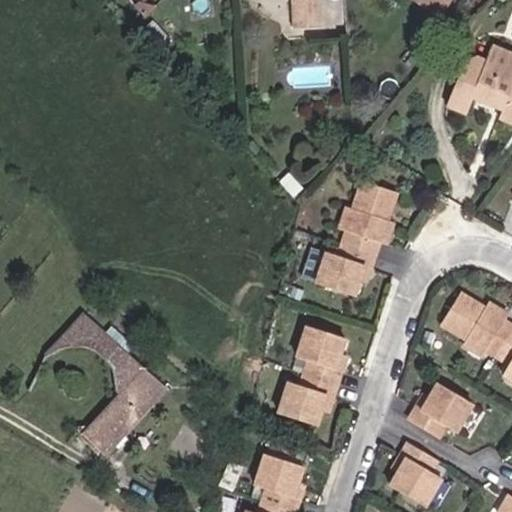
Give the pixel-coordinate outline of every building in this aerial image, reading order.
[(322,27),(320,0),(291,0),(293,28),(322,27)] [(448,2),(444,0),(415,0),(439,15),(448,2)] [(168,41),(152,25),(145,32),(160,48),(168,41)] [(511,53),(492,46),(486,62),(475,57),(465,61),(447,106),(467,114),(473,98),(502,110),(499,118),(511,123),(511,53)] [(303,188),(289,173),(280,181),(294,196),(303,188)] [(386,245),(394,223),(388,221),(382,219),(385,212),(390,214),(397,193),(362,181),(352,210),(346,207),(339,229),(346,231),(337,256),(326,253),(316,283),(355,297),(360,281),(365,265),(371,267),(380,243),(386,245)] [(366,283),(371,267),(365,265),(360,281),(366,283)] [(508,314),(489,302),(485,308),(483,312),(477,309),(479,304),(460,292),(441,324),(467,340),(463,345),(482,357),(486,351),(509,365),(503,375),(511,380),(511,324),(505,320),(508,314)] [(485,308),(479,304),(477,309),(483,312),(485,308)] [(166,388),(83,315),(46,355),(47,357),(51,353),(58,348),(61,347),(70,346),(83,346),(88,347),(93,348),(96,350),(100,353),(104,356),(106,360),(107,360),(110,363),(113,369),(114,377),(115,383),(116,390),(120,393),(83,434),(106,455),(166,388)] [(340,354),(346,338),(306,326),(296,357),(307,361),(304,372),(300,385),(288,382),(278,413),(317,426),(322,411),(327,394),(334,397),(341,373),(335,370),(340,354)] [(341,373),(347,356),(340,354),(335,370),(341,373)] [(304,372),(307,361),(297,358),(293,368),(304,372)] [(456,432),(473,405),(438,384),(430,397),(421,412),(415,408),(408,420),(438,438),(445,426),(456,432)] [(328,413),(334,397),(327,394),(322,411),(328,413)] [(421,412),(430,397),(424,394),(415,408),(421,412)] [(231,424),(212,408),(202,419),(221,435),(231,424)] [(438,466),(440,462),(408,443),(401,455),(406,458),(398,473),(390,486),(425,507),(442,479),(441,478),(433,474),(438,466)] [(293,499),(298,483),(304,467),(265,454),(254,486),(255,486),(266,490),(262,501),(258,511),(252,511),(246,510),(245,511),(295,511),(299,501),(293,499)] [(398,473),(406,458),(401,455),(392,470),(398,473)] [(441,478),(445,471),(438,466),(433,474),(441,478)] [(299,501),(305,485),(298,483),(293,499),(299,501)] [(262,501),(266,490),(255,486),(251,498),(262,501)] [(511,511),(511,497),(508,495),(498,511),(511,511)]
